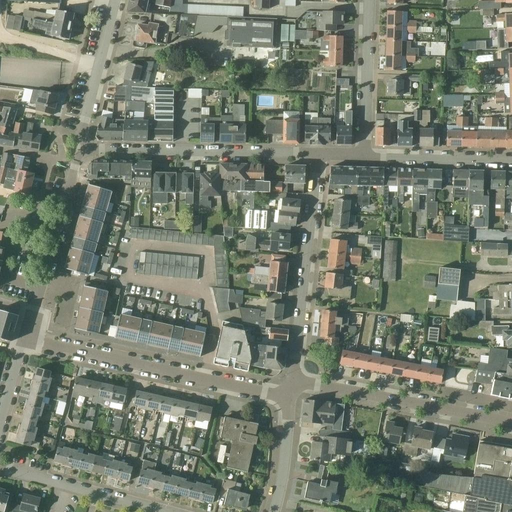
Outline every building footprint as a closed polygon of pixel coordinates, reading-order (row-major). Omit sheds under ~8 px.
[(129,0),(126,13),(137,13),(145,13),(148,0),(157,2),(157,5),(169,7),(170,0),(129,0)] [(182,0),(173,0),(172,13),(183,4),(182,0)] [(268,9),(268,0),(254,0),(254,8),(268,9)] [(511,0),(494,0),(495,1),(493,1),(493,9),(500,9),(500,3),(506,2),(506,3),(511,2),(511,0)] [(482,10),(493,9),(493,1),(478,2),(478,10),(481,10),(482,10)] [(183,4),(172,13),(186,14),(188,14),(188,4),(183,4)] [(34,12),(33,19),(71,27),(72,22),(74,21),(75,17),(74,16),(74,14),(57,11),(55,16),(34,12)] [(387,26),(401,27),(402,12),(387,11),(387,26)] [(343,25),(343,13),(323,12),(323,18),(318,18),(317,31),(333,31),(333,25),(343,25)] [(218,25),(219,17),(151,14),(150,23),(138,21),(135,41),(133,42),(133,46),(134,47),(144,49),(145,48),(146,43),(157,44),(165,45),(167,33),(191,37),(199,32),(212,33),(218,25)] [(496,29),(505,28),(511,28),(511,14),(504,14),(504,15),(496,15),(496,22),(496,29)] [(16,15),(12,30),(20,31),(23,17),(16,15)] [(277,19),(243,18),(227,17),(227,25),(226,47),(276,49),(277,19)] [(71,27),(33,19),(31,26),(52,31),(51,36),(69,40),(69,38),(71,37),(71,34),(70,32),(71,27)] [(280,23),(280,40),(306,40),(306,29),(306,23),(280,23)] [(407,27),(401,27),(387,26),(387,41),(401,41),(407,42),(407,33),(415,33),(416,27),(407,27)] [(511,42),(511,28),(505,28),(505,36),(496,36),(497,43),(505,42),(505,43),(511,42)] [(323,51),(342,52),(342,37),(329,36),(323,36),(323,39),(321,39),(321,51),(323,51)] [(386,56),(400,56),(407,57),(416,57),(419,57),(419,48),(411,48),(411,42),(407,42),(401,41),(387,41),(386,56)] [(342,67),(342,52),(323,51),(323,66),(329,66),(342,67)] [(494,69),(503,69),(509,69),(511,68),(511,53),(509,54),(509,62),(501,62),(501,61),(494,61),(494,69)] [(460,54),(452,55),(453,69),(461,69),(460,54)] [(400,56),(386,56),(386,71),(400,71),(400,56)] [(137,87),(141,88),(142,88),(144,83),(138,83),(139,77),(149,80),(154,62),(145,62),(144,68),(128,64),(124,80),(129,81),(127,87),(137,87)] [(408,75),(408,81),(388,80),(388,94),(411,95),(411,81),(420,82),(420,76),(408,75)] [(511,83),(510,84),(510,93),(504,93),(495,93),(495,99),(510,99),(511,98),(511,83)] [(12,92),(13,92),(14,87),(0,85),(0,90),(6,92),(6,94),(11,94),(12,92)] [(137,87),(127,87),(126,87),(126,94),(127,94),(126,102),(125,120),(125,123),(125,126),(124,125),(123,141),(140,142),(147,142),(147,122),(154,122),(155,88),(142,88),(141,88),(137,87)] [(173,139),(174,89),(155,88),(154,122),(147,122),(147,142),(169,142),(169,141),(168,141),(168,139),(172,139),(173,139)] [(201,98),(201,89),(188,88),(187,97),(201,98)] [(58,95),(41,91),(36,111),(53,115),(58,95)] [(463,95),(444,95),(443,106),(462,107),(463,101),(463,95)] [(511,98),(510,99),(495,99),(496,104),(504,104),(504,114),(511,113),(511,98)] [(233,105),(232,116),(232,143),(245,143),(245,126),(238,126),(238,116),(244,116),(244,105),(233,105)] [(0,112),(3,113),(1,117),(1,118),(0,121),(0,125),(11,130),(17,110),(0,106),(0,112)] [(398,115),(398,119),(397,145),(412,145),(412,128),(407,128),(408,120),(407,120),(407,118),(409,118),(411,120),(420,120),(420,110),(414,110),(414,115),(398,115)] [(420,110),(420,120),(419,146),(439,146),(440,128),(428,128),(428,121),(430,121),(431,110),(420,110)] [(351,138),(351,137),(352,111),(345,111),(345,123),(346,123),(346,127),(336,127),(336,145),(351,145),(351,138)] [(283,134),(283,144),(299,144),(299,112),(284,112),(284,121),(266,121),(266,134),(276,134),(283,134)] [(376,114),(376,121),(375,146),(390,146),(390,129),(384,128),(384,121),(383,121),(383,118),(383,114),(376,114)] [(221,125),(221,118),(208,118),(209,116),(201,115),(200,125),(200,143),(220,143),(221,125)] [(221,116),(221,118),(221,125),(220,143),(232,143),(232,116),(227,116),(221,116)] [(113,120),(100,117),(96,137),(98,141),(108,141),(108,134),(110,134),(111,126),(112,123),(113,120)] [(317,145),(318,118),(313,118),(313,121),(305,120),(305,140),(310,140),(310,145),(317,145)] [(318,118),(317,145),(325,145),(325,141),(330,141),(331,119),(318,118)] [(13,147),(38,151),(41,136),(32,135),(34,123),(25,122),(24,124),(22,135),(15,134),(13,147)] [(16,123),(14,133),(15,134),(22,135),(24,124),(16,123)] [(108,141),(123,141),(124,125),(125,126),(125,123),(112,123),(111,126),(110,134),(108,134),(108,141)] [(0,144),(13,147),(15,134),(14,133),(10,133),(11,130),(0,125),(0,144)] [(461,147),(462,132),(447,132),(447,146),(461,147)] [(462,132),(461,147),(476,147),(477,133),(462,132)] [(491,147),(492,133),(477,133),(476,147),(491,147)] [(492,133),(491,147),(506,148),(506,133),(492,133)] [(16,163),(14,170),(27,173),(30,158),(3,153),(2,160),(1,160),(0,164),(0,166),(9,169),(10,164),(11,164),(12,158),(15,158),(14,163),(16,163)] [(123,162),(113,161),(112,161),(110,161),(93,161),(92,161),(88,165),(88,179),(109,179),(110,179),(112,179),(122,179),(128,180),(131,180),(131,178),(132,178),(132,162),(123,162)] [(134,162),(132,162),(132,178),(131,178),(131,180),(131,187),(151,188),(152,162),(134,162)] [(234,199),(242,199),(242,192),(237,191),(237,181),(233,181),(233,164),(220,164),(219,176),(219,191),(234,191),(234,199)] [(242,192),(242,199),(249,199),(249,209),(246,215),(245,228),(267,229),(268,211),(253,210),(254,192),(254,182),(249,182),(249,175),(246,175),(246,165),(233,164),(233,181),(237,181),(237,191),(242,192)] [(254,182),(254,192),(270,192),(270,182),(263,182),(264,165),(246,165),(246,175),(249,175),(249,182),(254,182)] [(0,166),(0,184),(4,185),(4,182),(15,184),(15,185),(14,190),(13,191),(29,194),(34,175),(27,173),(14,170),(9,169),(0,166)] [(285,166),(285,183),(305,184),(305,166),(285,166)] [(331,167),(328,190),(336,190),(336,189),(344,189),(344,186),(344,167),(331,167)] [(344,167),(344,186),(350,186),(350,196),(357,196),(357,186),(358,168),(344,167)] [(358,168),(357,186),(357,196),(362,196),(362,186),(370,186),(371,168),(358,168)] [(371,168),(370,186),(376,186),(376,197),(383,197),(384,169),(371,168)] [(384,169),(383,197),(382,207),(387,207),(388,186),(396,187),(397,169),(384,169)] [(397,169),(396,187),(398,186),(397,203),(403,203),(403,192),(406,192),(406,194),(412,194),(412,169),(397,169)] [(427,194),(428,170),(412,169),(412,194),(412,212),(419,212),(419,194),(427,194)] [(428,170),(427,194),(426,220),(437,220),(437,204),(435,204),(435,198),(433,198),(434,188),(441,188),(441,170),(428,170)] [(167,204),(167,193),(167,171),(166,171),(166,173),(164,173),(164,171),(159,171),(158,173),(154,173),(153,204),(167,204)] [(167,193),(176,193),(180,193),(180,174),(176,174),(176,173),(171,173),(171,171),(167,171),(167,193)] [(469,188),(469,171),(453,171),(453,198),(460,198),(460,187),(469,188)] [(483,190),(483,171),(469,171),(469,188),(469,208),(484,209),(484,230),(489,230),(489,190),(483,190)] [(180,174),(180,193),(182,193),(182,194),(186,193),(186,204),(193,205),(194,174),(192,174),(192,172),(187,172),(187,173),(182,173),(182,174),(180,174)] [(504,199),(505,172),(491,172),(490,189),(496,189),(496,191),(497,191),(497,193),(496,193),(496,205),(501,206),(500,209),(495,209),(495,216),(504,216),(504,199)] [(199,196),(200,196),(200,201),(199,208),(211,208),(211,201),(209,201),(209,195),(219,195),(219,191),(219,176),(215,176),(215,174),(204,174),(204,176),(200,176),(200,184),(199,184),(199,190),(199,196)] [(272,192),(284,193),(285,183),(270,182),(270,192),(272,192)] [(112,191),(89,185),(86,196),(108,202),(112,191)] [(454,202),(454,198),(453,198),(453,186),(444,186),(444,202),(454,202)] [(272,192),(271,199),(280,201),(279,211),(301,214),(301,211),(299,211),(300,201),(286,199),(286,193),(284,193),(272,192)] [(108,202),(86,196),(83,206),(105,213),(108,202)] [(357,196),(356,203),(356,205),(369,206),(369,196),(362,196),(357,196)] [(356,208),(356,205),(356,203),(350,202),(350,201),(335,200),(333,213),(348,215),(349,207),(356,208)] [(105,213),(83,206),(80,217),(102,223),(105,213)] [(301,214),(279,211),(276,210),(275,223),(270,222),(269,229),(272,229),(287,231),(288,231),(289,225),(295,226),(296,221),(300,222),(301,214)] [(348,215),(333,213),(332,227),(347,229),(357,230),(358,224),(355,224),(356,216),(348,215)] [(102,223),(80,217),(77,227),(100,234),(102,223)] [(139,227),(139,218),(131,218),(130,226),(139,227)] [(443,234),(443,240),(469,242),(470,226),(454,225),(455,219),(444,218),(443,234)] [(175,230),(175,221),(164,221),(164,229),(175,230)] [(100,234),(77,227),(74,237),(97,244),(100,234)] [(287,231),(272,229),(271,234),(270,242),(255,240),(255,239),(249,236),(246,241),(238,240),(237,249),(253,250),(253,251),(257,252),(258,249),(277,251),(277,249),(288,250),(289,236),(287,236),(287,231)] [(425,237),(424,229),(417,230),(418,238),(425,237)] [(224,236),(215,236),(214,247),(214,251),(225,250),(224,236)] [(367,244),(381,245),(381,237),(367,236),(367,244)] [(97,244),(74,237),(71,248),(94,254),(97,244)] [(331,240),(329,254),(361,257),(362,250),(352,249),(351,254),(345,253),(346,241),(331,240)] [(383,282),(396,282),(398,241),(385,241),(383,282)] [(511,250),(508,251),(507,245),(497,245),(481,244),(481,256),(501,256),(511,255),(511,250)] [(94,254),(71,248),(65,269),(88,276),(94,254)] [(360,265),(361,257),(329,254),(327,268),(343,270),(345,258),(351,259),(350,263),(360,265)] [(258,267),(257,275),(286,278),(287,271),(288,271),(289,265),(287,265),(288,263),(270,261),(269,272),(266,272),(265,268),(258,267)] [(440,268),(437,289),(436,299),(457,302),(460,270),(440,268)] [(341,282),(342,275),(327,273),(324,295),(350,298),(351,287),(346,287),(346,282),(341,282)] [(286,278),(257,275),(247,274),(246,282),(268,285),(266,299),(281,300),(282,293),(284,293),(284,292),(286,292),(287,287),(285,286),(286,278)] [(435,289),(437,277),(424,276),(423,287),(435,289)] [(371,290),(379,291),(381,279),(369,278),(368,287),(371,288),(371,290)] [(498,285),(498,300),(511,300),(511,284),(511,285),(498,285)] [(85,286),(84,286),(79,308),(103,313),(108,291),(91,288),(85,286)] [(229,290),(229,286),(213,289),(214,295),(229,291),(229,290)] [(228,302),(237,304),(242,304),(243,296),(235,295),(234,290),(229,290),(229,291),(229,298),(228,302)] [(229,298),(229,291),(214,295),(216,301),(229,298)] [(228,302),(229,298),(216,301),(217,307),(228,305),(228,302)] [(486,300),(475,300),(475,304),(475,316),(486,316),(486,300)] [(511,300),(498,300),(499,308),(492,308),(493,316),(511,315),(511,300)] [(475,321),(475,316),(475,304),(457,302),(456,305),(452,305),(452,306),(451,306),(449,319),(475,321)] [(254,326),(258,327),(265,327),(266,319),(281,321),(283,305),(268,303),(266,313),(260,312),(260,310),(239,308),(239,309),(241,316),(243,325),(254,326)] [(230,311),(228,305),(217,307),(218,313),(230,311)] [(103,313),(79,308),(75,329),(98,335),(103,313)] [(0,338),(11,342),(18,316),(0,310),(0,338)] [(341,325),(344,326),(348,326),(349,319),(335,318),(336,312),(323,311),(322,319),(319,319),(319,324),(341,326),(341,325)] [(131,317),(120,315),(118,321),(117,327),(115,338),(126,341),(131,317)] [(141,320),(131,317),(126,341),(136,343),(141,320)] [(152,322),(141,320),(136,343),(147,345),(152,322)] [(213,364),(217,365),(228,368),(228,365),(234,366),(233,369),(248,372),(249,366),(251,359),(249,344),(247,344),(243,326),(223,321),(213,364)] [(163,324),(152,322),(147,345),(157,348),(163,324)] [(163,324),(157,348),(168,350),(173,327),(163,324)] [(343,328),(344,326),(341,325),(341,326),(319,324),(318,328),(321,329),(320,337),(326,337),(325,345),(337,346),(338,338),(333,338),(334,332),(341,332),(341,328),(343,328)] [(265,327),(258,327),(254,326),(253,333),(269,335),(269,339),(287,341),(288,330),(265,327)] [(173,327),(168,350),(178,352),(184,329),(173,327)] [(503,340),(508,340),(508,347),(511,347),(511,331),(508,332),(508,327),(492,327),(492,336),(503,335),(503,340)] [(438,343),(440,329),(429,328),(428,342),(438,343)] [(184,329),(178,352),(189,355),(194,332),(184,329)] [(205,334),(194,332),(189,355),(200,357),(205,334)] [(265,368),(281,370),(284,368),(286,348),(249,344),(251,359),(249,366),(265,369),(265,368)] [(511,364),(507,364),(508,351),(491,348),(489,364),(479,363),(478,370),(511,374),(511,364)] [(348,368),(353,369),(356,354),(343,351),(340,364),(348,366),(348,368)] [(356,354),(353,369),(357,370),(358,367),(366,369),(368,356),(356,354)] [(368,356),(366,369),(373,370),(373,373),(377,374),(380,358),(368,356)] [(380,358),(377,374),(382,375),(383,372),(390,374),(393,361),(380,358)] [(393,361),(390,374),(398,375),(398,378),(402,379),(405,363),(393,361)] [(405,363),(402,379),(407,380),(408,377),(415,378),(418,365),(405,363)] [(418,365),(415,378),(423,380),(423,383),(427,384),(430,368),(418,365)] [(33,376),(32,380),(49,385),(51,378),(49,378),(50,372),(38,368),(35,376),(33,376)] [(443,370),(436,369),(430,368),(427,384),(432,385),(433,382),(440,383),(443,370)] [(508,399),(511,399),(511,374),(478,370),(477,370),(475,382),(493,385),(491,395),(499,397),(508,399)] [(78,395),(86,396),(89,379),(85,378),(84,380),(76,378),(73,391),(79,392),(78,395)] [(89,379),(86,396),(93,398),(92,402),(97,404),(101,384),(94,382),(94,380),(89,379)] [(47,392),(49,385),(32,380),(30,385),(33,385),(31,393),(43,397),(45,392),(47,392)] [(101,384),(97,404),(102,405),(103,400),(111,402),(114,384),(110,383),(109,386),(101,384)] [(114,384),(111,402),(118,403),(118,401),(124,402),(127,389),(119,388),(119,385),(114,384)] [(139,408),(146,410),(150,392),(145,391),(145,394),(137,391),(133,404),(139,406),(139,408)] [(150,392),(146,410),(153,411),(153,409),(159,410),(162,397),(154,396),(154,393),(150,392)] [(42,402),(43,397),(31,393),(28,401),(26,401),(25,405),(42,410),(44,403),(42,402)] [(56,400),(65,403),(67,396),(63,395),(62,399),(57,397),(56,400)] [(162,397),(159,410),(164,411),(164,414),(171,415),(175,398),(170,397),(169,399),(162,397)] [(175,398),(171,415),(178,417),(178,415),(184,416),(187,403),(179,401),(179,399),(175,398)] [(304,400),(302,422),(333,425),(332,438),(351,440),(353,424),(340,423),(340,418),(334,417),(336,404),(304,400)] [(187,403),(184,416),(189,417),(189,419),(196,421),(200,403),(195,402),(195,405),(187,403)] [(200,403),(196,421),(203,422),(203,420),(209,421),(212,408),(204,407),(204,404),(200,403)] [(40,417),(42,410),(25,405),(23,409),(26,410),(24,418),(37,421),(38,416),(40,417)] [(72,423),(78,425),(81,416),(74,415),(72,423)] [(120,431),(122,418),(114,416),(112,429),(120,431)] [(258,424),(236,419),(225,417),(220,437),(233,440),(227,468),(247,472),(253,444),(255,437),(258,424)] [(35,427),(37,421),(24,418),(21,426),(19,425),(18,430),(35,435),(37,428),(35,427)] [(79,428),(91,431),(93,422),(86,421),(85,425),(79,424),(79,428)] [(388,445),(387,445),(387,442),(399,444),(402,429),(393,427),(394,423),(387,422),(383,444),(378,443),(376,454),(386,456),(388,445)] [(415,427),(412,444),(405,443),(402,455),(415,457),(417,447),(429,450),(433,433),(432,433),(421,431),(421,429),(415,427)] [(33,442),(35,435),(18,430),(16,434),(19,435),(16,443),(35,448),(37,443),(33,442)] [(440,454),(443,455),(456,457),(457,455),(465,456),(469,438),(453,435),(452,441),(446,440),(444,450),(434,448),(431,461),(432,461),(431,467),(438,468),(440,454)] [(199,438),(194,447),(200,450),(204,440),(199,438)] [(329,463),(339,464),(339,468),(344,468),(345,455),(351,456),(351,453),(370,455),(371,443),(323,438),(321,439),(323,441),(323,443),(312,442),(311,459),(315,460),(317,461),(317,460),(329,461),(329,463)] [(424,483),(423,487),(455,494),(486,500),(485,501),(499,503),(511,505),(511,445),(504,444),(502,444),(493,442),(493,443),(480,440),(473,478),(433,474),(431,473),(427,472),(424,473),(422,475),(422,478),(422,480),(423,482),(424,483)] [(131,444),(129,452),(138,454),(140,445),(131,444)] [(62,466),(66,467),(71,449),(64,447),(63,450),(58,448),(54,461),(62,463),(62,466)] [(71,449),(66,467),(71,468),(71,466),(79,468),(83,455),(78,454),(78,451),(71,449)] [(83,455),(79,468),(87,470),(87,472),(91,473),(96,456),(89,454),(88,456),(83,455)] [(96,456),(91,473),(95,475),(96,472),(104,474),(107,461),(101,460),(102,457),(96,456)] [(111,479),(116,480),(120,462),(113,461),(113,463),(107,461),(104,474),(112,476),(111,479)] [(150,489),(154,471),(156,464),(144,461),(138,483),(146,485),(145,488),(150,489)] [(120,462),(116,480),(120,481),(121,479),(129,481),(132,468),(127,467),(128,464),(120,462)] [(415,466),(412,465),(393,462),(393,464),(392,466),(392,467),(392,469),(392,471),(392,472),(391,478),(412,482),(415,466)] [(154,471),(150,489),(154,490),(155,488),(163,490),(166,477),(161,476),(162,473),(154,471)] [(166,477),(163,490),(171,492),(170,494),(174,496),(179,478),(172,476),(171,478),(166,477)] [(185,480),(179,478),(174,496),(179,497),(179,494),(187,496),(191,483),(185,482),(185,480)] [(224,479),(219,496),(226,498),(224,505),(232,507),(232,508),(239,510),(240,507),(246,509),(248,502),(250,495),(234,491),(236,482),(224,479)] [(308,482),(306,492),(308,493),(307,499),(330,503),(332,494),(336,495),(338,483),(327,480),(326,481),(321,480),(320,484),(308,482)] [(191,483),(187,496),(195,499),(195,501),(199,502),(204,484),(197,483),(196,485),(191,483)] [(204,484),(199,502),(204,503),(204,501),(212,503),(216,490),(211,489),(212,486),(204,484)] [(0,511),(4,511),(9,497),(4,495),(6,490),(0,488),(0,511)] [(511,511),(511,505),(499,503),(485,501),(486,500),(455,494),(450,511),(511,511)] [(24,495),(21,507),(13,505),(10,511),(27,511),(36,511),(40,499),(24,495)]
